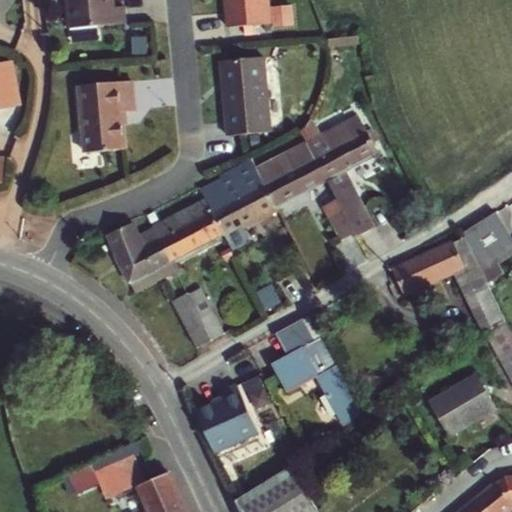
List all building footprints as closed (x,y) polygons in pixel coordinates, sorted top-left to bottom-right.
[(67,0),(70,29),(127,24),(126,8),(113,9),(112,0),(67,0)] [(269,0),(226,0),(229,28),(271,24),(269,0)] [(265,59),(223,62),(229,137),(271,134),(265,59)] [(136,111),(133,80),(81,85),(86,152),(126,148),(123,112),(136,111)] [(355,233),(357,237),(376,227),(346,170),(379,152),(359,114),(321,133),(312,116),(303,132),(307,140),(310,146),(327,179),(338,200),(355,233)] [(258,174),(275,207),(327,179),(310,146),(258,174)] [(208,204),(224,234),(231,247),(244,240),(246,233),(241,224),(275,207),(258,174),(251,160),(221,175),(223,179),(201,191),(208,204)] [(340,240),(355,233),(338,200),(323,207),(340,240)] [(155,231),(171,262),(224,234),(208,204),(155,231)] [(118,257),(132,282),(171,262),(155,231),(140,239),(135,223),(110,235),(118,257)] [(480,266),(463,231),(394,267),(407,296),(455,272),(458,277),(480,266)] [(171,262),(132,282),(137,292),(171,276),(169,271),(174,269),(171,262)] [(180,266),(174,269),(178,277),(184,274),(180,266)] [(507,321),(480,266),(458,277),(484,333),(507,321)] [(169,271),(171,276),(173,279),(178,277),(174,269),(169,271)] [(202,289),(188,295),(211,340),(224,332),(202,289)] [(187,294),(173,300),(196,347),(211,340),(188,295),(187,294)] [(346,425),(365,414),(324,340),(317,344),(313,338),(315,337),(307,321),(285,333),(296,355),(277,365),(291,391),(320,376),(346,425)] [(511,330),(507,322),(488,335),(511,379),(511,330)] [(496,404),(475,374),(431,402),(452,434),(496,404)] [(228,399),(201,411),(219,453),(264,433),(242,385),(226,392),(228,399)] [(318,511),(292,466),(239,502),(242,511),(318,511)] [(187,511),(169,472),(160,475),(138,485),(150,511),(187,511)] [(497,483),(511,504),(511,474),(506,475),(497,483)] [(511,504),(497,483),(460,511),(508,511),(511,509),(511,504)]
